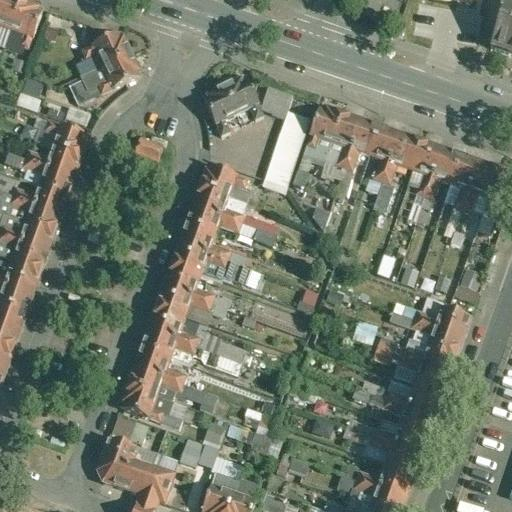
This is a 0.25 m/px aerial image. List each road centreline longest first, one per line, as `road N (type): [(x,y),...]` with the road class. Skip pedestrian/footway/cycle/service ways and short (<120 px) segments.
road 1 (residential): [(173,82),(187,157),(65,495)]
road 2 (residential): [(173,82),(116,133),(0,458)]
road 3 (residential): [(511,289),(435,511)]
road 4 (secondary): [(323,49),(511,116)]
road 5 (secondary): [(323,49),(198,12)]
